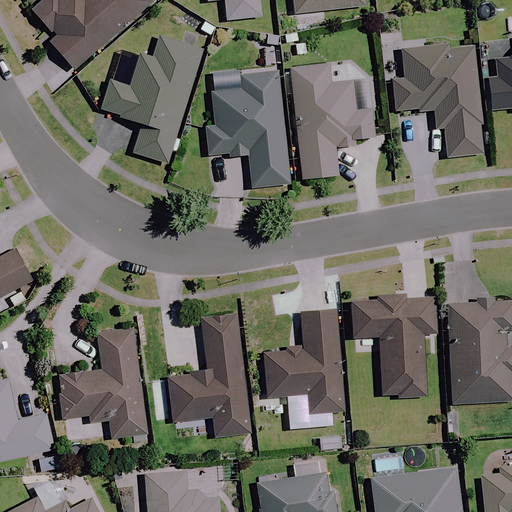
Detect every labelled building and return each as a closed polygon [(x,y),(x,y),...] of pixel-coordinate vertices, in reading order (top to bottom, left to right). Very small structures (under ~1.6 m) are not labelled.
[(154,2),(151,0),(48,0),(35,11),(58,38),(52,44),(75,70),(154,2)] [(209,0),(209,2),(224,0),(225,0),(228,22),(263,18),(260,0),(209,0)] [(295,0),(297,16),(370,7),(369,0),(295,0)] [(511,19),(511,20),(511,60),(496,62),(497,79),(489,79),(493,113),(511,110),(511,19)] [(202,50),(158,36),(152,57),(141,54),(131,89),(110,83),(101,112),(143,124),(134,154),(167,164),(202,50)] [(484,154),(472,44),(399,52),(402,80),(394,81),(398,114),(434,111),(436,132),(445,131),(448,158),(484,154)] [(331,85),(329,66),(291,71),(304,181),(338,177),(335,149),(355,146),(354,141),(375,138),(371,105),(359,107),(356,82),(331,85)] [(286,188),(280,76),(216,79),(217,92),(210,93),(212,129),(207,130),(208,158),(248,156),(249,190),(286,188)] [(0,260),(0,299),(32,283),(16,252),(0,260)] [(434,300),(351,303),(352,339),(380,339),(382,398),(428,397),(426,337),(435,336),(434,300)] [(511,327),(511,301),(448,303),(452,404),(511,402),(511,349),(506,350),(505,328),(511,327)] [(344,412),(336,312),(302,315),(304,350),(263,353),(267,400),(308,397),(309,415),(344,412)] [(250,435),(237,317),(202,320),(208,374),(169,378),(174,425),(213,420),(215,439),(250,435)] [(84,372),(84,369),(60,372),(66,420),(88,418),(89,425),(110,423),(112,440),(147,435),(134,330),(98,335),(102,367),(96,368),(96,371),(84,372)] [(0,462),(35,455),(39,473),(63,468),(59,449),(54,450),(46,414),(17,421),(8,381),(3,361),(0,362),(0,462)] [(335,511),(330,474),(318,476),(316,464),(296,467),(298,479),(258,485),(262,511),(335,511)] [(511,511),(511,470),(500,472),(501,478),(484,480),(486,511),(511,511)] [(468,511),(468,501),(462,502),(459,471),(373,477),(375,511),(468,511)] [(204,491),(186,493),(185,473),(145,476),(147,511),(224,511),(224,499),(205,500),(204,491)] [(71,511),(57,483),(38,492),(41,498),(13,511),(95,511),(90,502),(71,511)]
